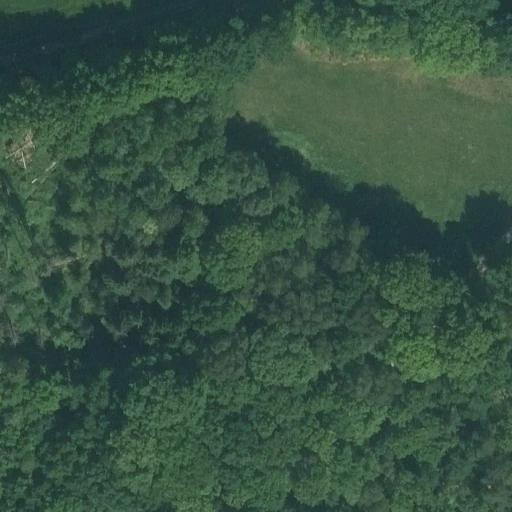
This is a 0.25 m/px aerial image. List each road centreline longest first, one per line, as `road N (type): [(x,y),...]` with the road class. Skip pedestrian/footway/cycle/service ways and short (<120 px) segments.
road 1 (track): [(266,511),(511,236)]
road 2 (track): [(195,0),(0,63)]
